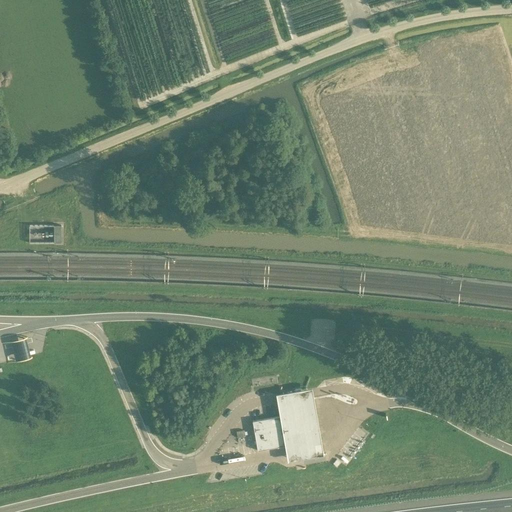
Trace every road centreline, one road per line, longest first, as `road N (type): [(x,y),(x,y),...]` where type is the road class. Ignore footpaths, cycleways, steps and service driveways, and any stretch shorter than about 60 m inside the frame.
road 1 (unclassified): [(511,9),(374,33),(0,188)]
road 2 (track): [(334,326),(511,345)]
